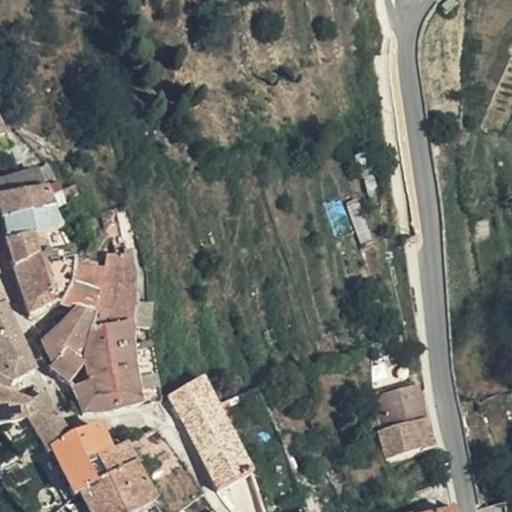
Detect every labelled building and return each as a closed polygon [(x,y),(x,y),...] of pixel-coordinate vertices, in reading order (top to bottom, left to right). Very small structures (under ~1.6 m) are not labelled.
[(449,146),(452,143),(453,140),(454,137),(452,133),(448,132),(445,131),(442,132),(439,136),(438,140),(440,143),(443,146),(446,146),(449,146)] [(379,189),(366,152),(357,154),(370,192),(379,189)] [(38,173),(0,182),(0,199),(21,197),(46,192),(38,173)] [(57,187),(46,192),(54,214),(65,209),(63,205),(60,196),(57,187)] [(74,189),(60,196),(63,205),(78,198),(74,189)] [(21,197),(0,199),(0,219),(1,224),(54,214),(46,192),(21,197)] [(374,246),(357,199),(346,203),(363,250),(374,246)] [(124,254),(116,212),(100,218),(107,258),(104,273),(137,276),(136,269),(132,253),(124,254)] [(54,214),(1,224),(4,246),(33,239),(33,240),(45,238),(63,233),(54,214)] [(45,238),(33,240),(37,255),(49,253),(45,238)] [(33,239),(4,246),(6,255),(11,273),(11,274),(38,261),(37,255),(33,240),(33,239)] [(42,277),(40,267),(38,261),(11,274),(17,291),(42,277)] [(72,271),(72,264),(40,267),(42,277),(17,291),(25,318),(28,324),(54,309),(54,308),(55,302),(57,283),(71,285),(72,271)] [(100,273),(72,271),(71,285),(72,284),(97,295),(100,273)] [(138,285),(137,276),(104,273),(100,273),(97,295),(94,319),(89,333),(132,327),(137,305),(138,296),(138,285)] [(70,288),(71,285),(57,283),(55,302),(54,308),(60,308),(70,288)] [(72,284),(71,285),(70,288),(60,308),(74,313),(61,326),(84,343),(89,333),(94,319),(97,295),(72,284)] [(152,306),(152,297),(138,296),(137,305),(152,306)] [(150,330),(152,306),(137,305),(132,327),(132,329),(150,330)] [(0,385),(13,390),(24,383),(35,377),(5,309),(0,310),(0,385)] [(84,343),(61,326),(40,346),(49,364),(51,370),(64,355),(76,365),(78,359),(84,343)] [(132,327),(89,333),(83,361),(88,385),(92,401),(76,404),(80,418),(82,419),(86,419),(104,417),(142,410),(138,387),(134,355),(133,345),(132,329),(132,327)] [(138,387),(142,410),(162,404),(151,344),(133,345),(134,355),(138,387)] [(64,355),(51,370),(48,374),(67,389),(82,370),(76,365),(64,355)] [(203,380),(168,398),(217,494),(251,476),(252,475),(226,425),(217,406),(203,380)] [(92,401),(88,385),(70,392),(73,396),(76,404),(92,401)] [(418,389),(380,396),(389,428),(426,419),(418,389)] [(0,406),(20,412),(31,405),(0,393),(0,406)] [(20,412),(25,424),(34,439),(62,426),(45,396),(31,405),(20,412)] [(229,401),(217,406),(226,425),(238,418),(229,401)] [(0,430),(25,424),(20,412),(0,406),(0,430)] [(464,416),(473,463),(482,461),(473,414),(464,416)] [(381,430),(386,451),(388,456),(435,447),(426,419),(389,428),(381,430)] [(25,424),(0,430),(0,433),(12,450),(34,439),(25,424)] [(34,439),(39,447),(46,458),(50,455),(72,501),(78,498),(95,489),(83,465),(110,454),(99,429),(70,439),(62,426),(34,439)] [(12,450),(17,457),(19,460),(35,450),(39,447),(34,439),(12,450)] [(135,465),(126,446),(110,454),(119,474),(134,466),(135,465)] [(39,447),(35,450),(42,461),(46,458),(39,447)] [(85,511),(143,511),(155,505),(156,505),(134,466),(119,474),(110,454),(83,465),(95,489),(78,498),(85,511)] [(46,458),(42,461),(41,461),(66,507),(72,501),(50,455),(46,458)] [(508,487),(503,471),(486,476),(489,491),(508,487)] [(412,490),(417,511),(448,511),(456,511),(449,482),(412,490)] [(304,497),(309,511),(318,511),(311,493),(304,497)] [(85,511),(78,498),(72,501),(66,507),(60,511),(85,511)]
